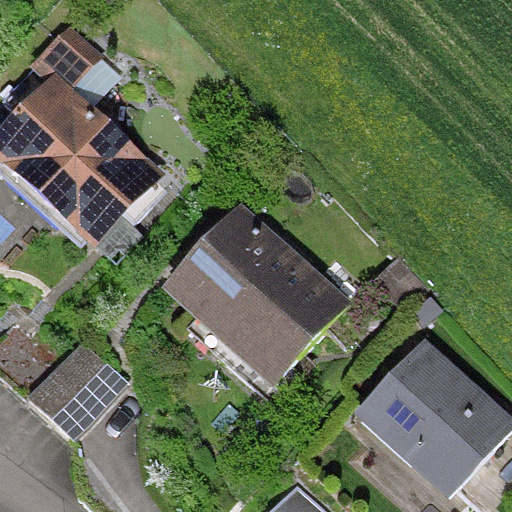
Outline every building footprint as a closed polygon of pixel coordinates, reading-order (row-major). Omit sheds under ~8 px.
[(103,57),(69,26),(32,66),(46,80),(54,71),(73,88),(103,57)] [(124,77),(103,57),(73,88),(94,108),(124,77)] [(0,130),(0,161),(95,247),(164,170),(94,108),(73,88),(54,71),(46,80),(0,130)] [(241,202),(163,286),(272,387),(350,302),(241,202)] [(398,257),(377,281),(403,305),(424,281),(398,257)] [(443,310),(431,297),(413,313),(425,327),(443,310)] [(511,415),(425,336),(355,413),(449,498),(511,429),(511,415)] [(79,361),(29,416),(70,452),(119,397),(79,361)] [(327,511),(297,484),(272,511),(327,511)]
